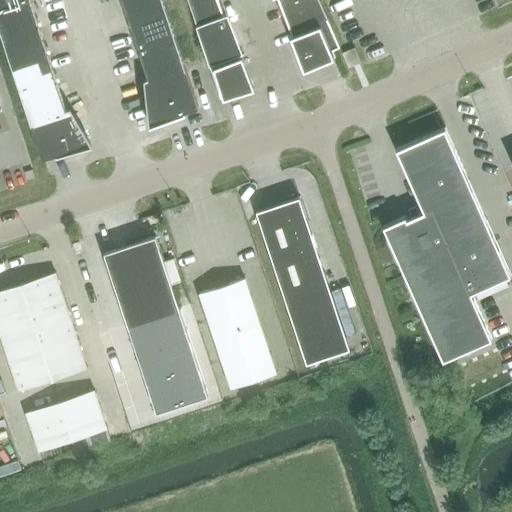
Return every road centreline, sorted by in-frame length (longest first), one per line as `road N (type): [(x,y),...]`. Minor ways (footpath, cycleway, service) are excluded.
road 1 (unclassified): [(0,230),(318,128),(511,37)]
road 2 (unknown): [(135,187),(68,0)]
road 3 (unknown): [(318,128),(244,0)]
